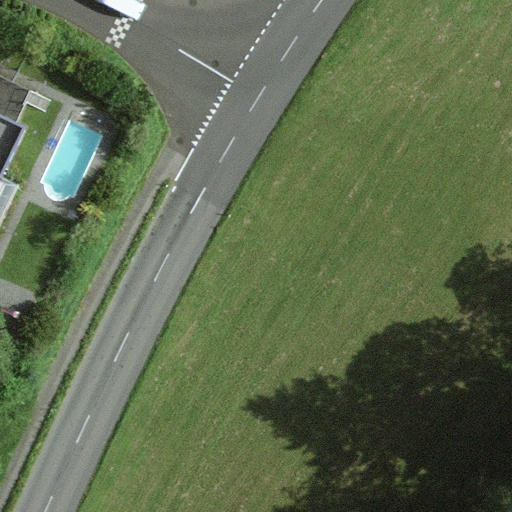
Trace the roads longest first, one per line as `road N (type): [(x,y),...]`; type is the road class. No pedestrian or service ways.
road 1 (secondary): [(49,511),(143,305),(259,98)]
road 2 (residential): [(259,98),(94,0)]
